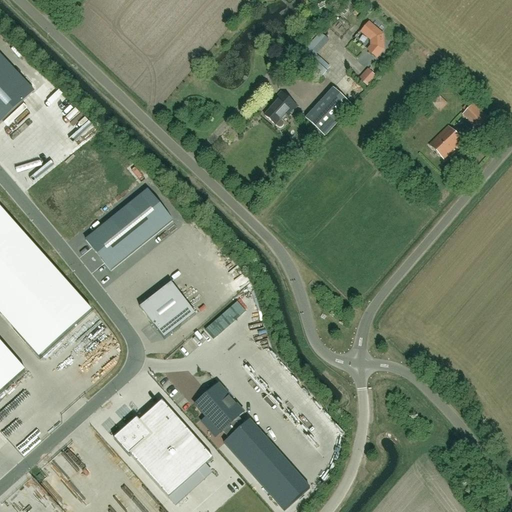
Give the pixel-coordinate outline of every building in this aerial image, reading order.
[(368,25),(361,32),(371,41),(372,46),(368,51),(377,58),(382,52),(381,36),(368,25)] [(0,55),(0,124),(34,93),(0,55)] [(323,63),(316,71),(323,77),(330,69),(323,63)] [(369,70),(366,73),(374,81),(378,77),(369,70)] [(333,89),(306,119),(325,137),(352,107),(333,89)] [(284,123),(283,122),(281,120),(286,115),(288,117),(297,107),(282,92),(274,100),(277,103),(265,116),(275,126),(275,125),(277,127),(279,128),(281,128),(283,127),(284,125),(284,123)] [(434,103),(443,112),(450,104),(441,96),(434,103)] [(490,120),(474,104),(464,114),(480,130),(490,120)] [(444,161),(463,142),(448,127),(429,145),(444,161)] [(86,241),(111,272),(173,221),(147,191),(86,241)] [(0,208),(0,314),(39,358),(92,312),(0,208)] [(196,316),(172,284),(140,308),(156,329),(165,340),(180,328),(196,316)] [(0,393),(25,371),(0,342),(0,393)] [(222,390),(200,410),(206,418),(221,434),(222,432),(229,440),(240,430),(245,425),(239,418),(243,413),(222,390)] [(137,419),(114,439),(129,457),(131,456),(169,499),(213,460),(162,402),(140,422),(137,419)] [(227,441),(224,444),(284,511),(310,489),(250,421),(240,430),(227,441)]
